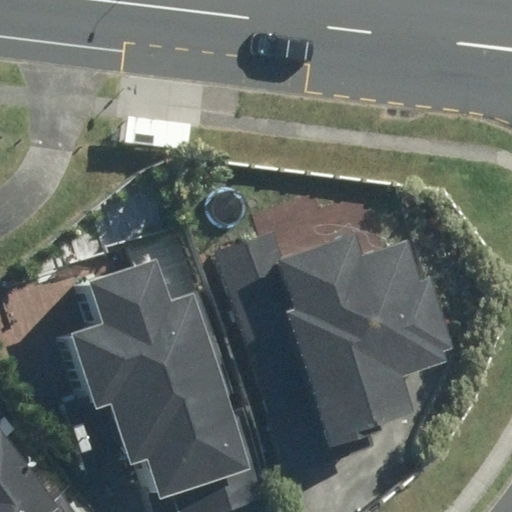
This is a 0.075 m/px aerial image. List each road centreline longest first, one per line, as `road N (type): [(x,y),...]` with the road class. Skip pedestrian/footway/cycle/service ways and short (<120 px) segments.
road 1 (secondary): [(511,51),(94,0)]
road 2 (track): [(68,0),(40,173),(0,210)]
